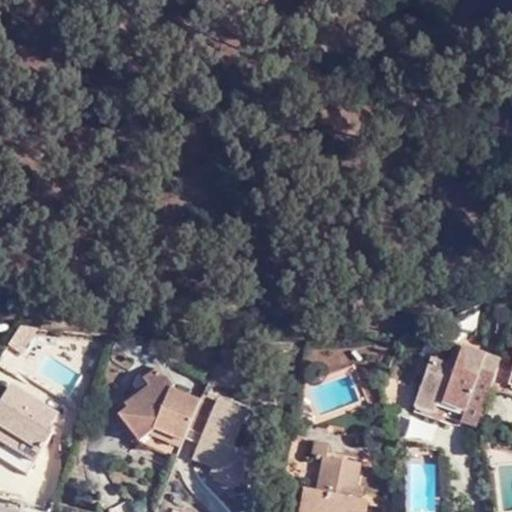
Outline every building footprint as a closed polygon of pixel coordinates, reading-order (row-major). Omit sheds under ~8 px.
[(496,362),(496,361),(451,344),(442,363),(426,358),(405,407),(428,416),(433,405),(457,413),(452,424),(469,430),(479,411),(486,394),(496,362)] [(511,358),(508,368),(502,387),(511,389),(511,358)] [(508,368),(496,362),(486,394),(499,398),(502,387),(508,368)] [(187,425),(199,397),(174,386),(173,380),(160,364),(145,375),(152,386),(146,391),(142,386),(124,400),(126,406),(121,411),(139,436),(153,425),(180,438),(187,425)] [(319,419),(363,401),(351,371),(307,389),(319,419)] [(0,395),(0,443),(33,461),(50,429),(46,427),(53,413),(5,387),(0,395)] [(213,464),(242,476),(252,452),(231,443),(246,408),(203,389),(199,397),(187,425),(205,434),(202,441),(197,439),(190,454),(213,464)] [(353,500),(359,460),(328,454),(330,442),(315,440),(312,455),(322,458),(316,492),(300,490),(295,511),(365,511),(367,503),(353,500)] [(241,484),(242,476),(213,464),(211,471),(241,484)]
